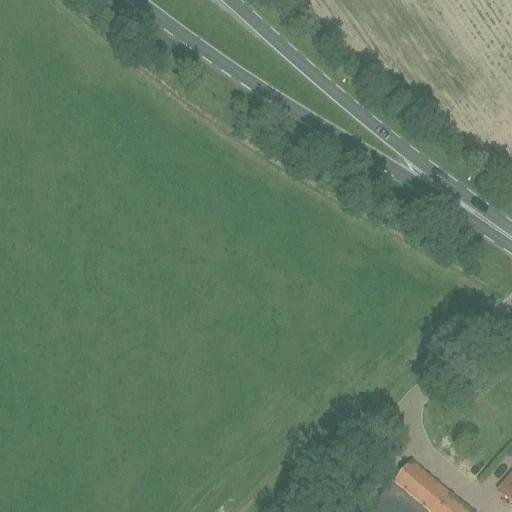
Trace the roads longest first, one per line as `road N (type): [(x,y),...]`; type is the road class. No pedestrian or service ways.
road 1 (primary): [(134,0),(242,77),(447,195)]
road 2 (primary): [(447,195),(230,0)]
road 3 (track): [(402,416),(371,434),(294,511)]
